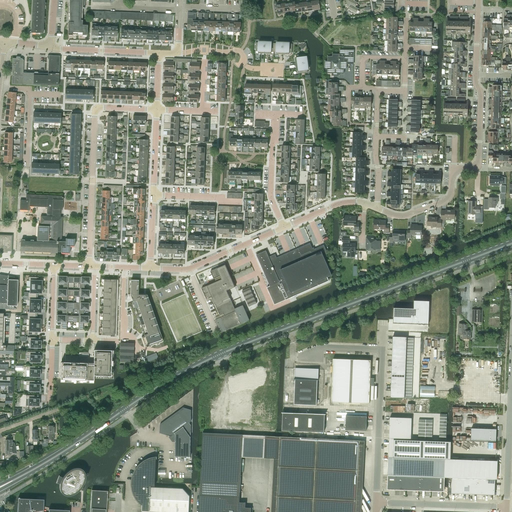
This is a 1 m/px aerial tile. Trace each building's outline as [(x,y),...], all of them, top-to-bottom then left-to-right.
[(33,0),(33,2),(32,33),(40,33),(42,33),(43,0),(33,0)] [(68,0),(69,22),(68,22),(68,23),(68,35),(72,35),(72,32),(82,33),(82,35),(87,36),(87,25),(82,25),(82,20),(80,20),(81,6),(85,7),(85,0),(68,0)] [(277,3),(274,3),(274,6),(275,10),(277,10),(278,13),(278,14),(279,15),(281,14),(281,13),(284,13),(283,4),(277,5),(277,3)] [(359,9),(355,7),(348,3),(347,5),(350,7),(348,9),(357,13),(359,9)] [(427,19),(426,32),(432,32),(432,34),(433,36),(436,36),(436,29),(432,29),(432,22),(429,22),(430,19),(427,19)] [(483,27),(500,28),(502,28),(502,25),(492,25),(492,19),(483,19),(483,27)] [(258,54),(265,54),(265,42),(259,42),(259,43),(256,43),(255,51),(258,51),(258,54)] [(265,42),(265,54),(271,54),(271,52),(274,52),(274,43),(271,43),(271,42),(265,42)] [(274,43),(274,52),(276,52),(276,54),(283,54),(283,42),(277,42),(277,43),(274,43)] [(283,42),(283,54),(289,55),(289,53),(292,53),(292,44),(289,44),(289,43),(283,42)] [(325,61),(325,68),(327,68),(327,73),(332,73),(332,76),(339,76),(339,74),(344,74),(344,69),(347,69),(347,64),(349,64),(354,64),(354,50),(340,49),(340,54),(332,54),(332,56),(328,56),(327,61),(325,61)] [(295,58),(296,65),(308,63),(307,57),(306,57),(305,54),(297,55),(297,58),(295,58)] [(12,58),(12,76),(11,84),(58,86),(59,56),(51,56),(51,59),(48,59),(48,74),(23,73),(23,66),(23,60),(22,59),(20,59),(20,57),(16,57),(16,58),(12,58)] [(65,70),(71,70),(71,68),(72,60),(69,60),(68,59),(66,59),(66,60),(65,60),(65,62),(63,62),(63,68),(65,68),(65,70)] [(164,69),(168,69),(176,70),(176,62),(183,62),(183,59),(174,59),(174,62),(166,61),(165,63),(164,69)] [(188,65),(188,70),(196,70),(200,71),(200,65),(198,63),(191,62),(191,59),(183,59),(183,62),(190,63),(190,65),(188,65)] [(373,65),(373,70),(376,71),(376,74),(382,74),(382,61),(381,61),(380,61),(380,64),(379,64),(376,64),(376,65),(373,65)] [(309,69),(308,63),(296,65),(297,71),(299,71),(299,73),(308,72),(307,69),(309,69)] [(164,80),(168,80),(176,80),(176,76),(174,76),(174,73),(176,73),(176,70),(168,69),(168,72),(167,72),(164,75),(164,80)] [(188,76),(188,81),(195,81),(199,81),(200,76),(197,73),(196,73),(196,70),(188,70),(188,73),(190,73),(190,76),(188,76)] [(164,91),(168,91),(168,90),(176,91),(176,86),(174,86),(174,83),(176,83),(176,80),(168,80),(168,83),(166,83),(164,85),(164,91)] [(326,80),(326,88),(343,89),(343,87),(338,87),(338,80),(326,80)] [(188,87),(187,91),(195,92),(199,92),(199,87),(197,84),(195,84),(195,81),(188,81),(188,84),(190,84),(190,87),(188,87)] [(175,94),(176,91),(168,90),(168,91),(168,94),(166,94),(164,96),(163,101),(175,102),(175,97),(173,97),(173,94),(175,94)] [(195,95),(195,92),(187,91),(187,95),(189,95),(189,98),(187,97),(187,102),(199,103),(199,97),(197,95),(195,95)] [(351,104),(354,104),(354,108),(359,108),(360,92),(358,92),(358,97),(354,97),(351,97),(351,104)] [(107,116),(107,128),(115,129),(116,116),(107,116)] [(332,122),(334,122),(333,126),(346,126),(346,121),(341,121),(341,117),(336,117),(332,117),(332,122)] [(492,126),(491,132),(504,132),(504,129),(501,129),(501,123),(488,123),(488,126),(492,126)] [(353,138),(366,138),(366,136),(362,136),(362,133),(364,133),(364,127),(356,127),(356,132),(353,132),(353,138)] [(229,134),(228,141),(230,141),(230,146),(237,146),(237,139),(233,138),(233,134),(229,134)] [(495,162),(495,166),(498,166),(498,153),(493,153),(493,152),(492,151),(488,151),(488,158),(493,158),(492,162),(495,162)] [(490,176),(490,183),(490,186),(499,186),(500,183),(503,184),(503,177),(500,177),(500,176),(490,176)] [(126,185),(126,188),(132,188),(132,194),(137,195),(144,195),(144,189),(141,189),(141,186),(126,185)] [(20,251),(57,253),(57,251),(57,242),(61,242),(61,241),(62,219),(62,217),(60,217),(60,210),(62,210),(62,198),(63,198),(63,197),(63,196),(40,195),(26,195),(26,200),(26,201),(20,200),(20,207),(20,210),(23,210),(30,210),(30,209),(30,206),(47,207),(47,208),(46,217),(43,217),(40,217),(40,225),(40,229),(37,229),(37,242),(33,242),(33,240),(30,240),(30,242),(27,242),(24,242),(24,240),(21,240),(21,241),(20,251)] [(484,199),(484,209),(488,210),(488,207),(495,207),(495,203),(497,203),(498,198),(488,197),(488,200),(484,199)] [(483,213),(483,207),(476,207),(476,202),(468,202),(468,214),(475,214),(475,213),(483,213)] [(441,224),(441,230),(445,230),(445,220),(451,220),(451,219),(454,219),(455,211),(445,210),(445,214),(441,214),(441,219),(441,224)] [(359,231),(359,223),(356,223),(356,217),(348,217),(348,216),(343,216),(343,225),(354,226),(354,231),(359,231)] [(441,227),(441,219),(437,219),(437,218),(428,217),(427,226),(431,226),(431,227),(441,227)] [(251,225),(251,229),(252,229),(259,229),(259,225),(262,225),(262,219),(254,218),(254,219),(252,219),(251,221),(254,221),(254,225),(252,225),(251,225)] [(389,234),(389,226),(385,226),(386,222),(378,221),(374,220),(374,229),(384,229),(384,233),(389,234)] [(407,231),(407,238),(411,238),(411,235),(421,235),(422,226),(415,226),(415,225),(411,225),(411,231),(407,231)] [(404,232),(393,231),(393,235),(390,235),(389,243),(393,243),(393,241),(404,242),(404,232)] [(0,234),(0,250),(12,251),(12,235),(0,234)] [(57,242),(57,251),(60,251),(60,253),(69,253),(69,246),(75,246),(75,238),(66,238),(66,241),(61,241),(61,242),(57,242)] [(355,251),(355,244),(349,243),(349,242),(349,238),(342,238),(342,241),(343,242),(342,250),(347,250),(347,256),(354,257),(354,251),(355,251)] [(367,244),(366,250),(366,251),(367,251),(367,250),(376,251),(376,249),(380,249),(380,242),(373,241),(373,238),(366,238),(366,244),(367,244)] [(256,255),(265,274),(270,286),(267,287),(275,305),(285,300),(291,298),(301,293),(311,289),(329,280),(327,277),(329,276),(332,275),(330,271),(323,255),(328,253),(327,253),(324,245),(314,249),(314,247),(311,248),(309,244),(277,258),(275,254),(269,257),(268,254),(266,251),(256,255)] [(139,255),(142,255),(142,249),(135,249),(134,255),(132,255),(132,259),(139,259),(139,255)] [(216,282),(202,288),(207,300),(212,297),(217,308),(232,301),(227,291),(235,287),(225,265),(210,271),(214,279),(216,282)] [(0,309),(13,310),(14,306),(17,306),(18,277),(9,276),(9,275),(8,275),(8,276),(0,275),(0,274),(0,309)] [(63,290),(68,290),(68,283),(74,283),(74,277),(66,277),(58,276),(58,283),(63,283),(63,290)] [(30,281),(30,287),(42,287),(42,284),(42,281),(36,281),(37,277),(28,277),(28,281),(30,281)] [(79,283),(79,290),(84,290),(84,283),(89,284),(89,277),(74,277),(74,283),(79,283)] [(104,279),(102,335),(114,335),(116,280),(104,279)] [(130,288),(130,295),(132,295),(133,298),(132,299),(132,301),(132,302),(134,301),(135,304),(133,304),(135,308),(136,308),(137,311),(136,311),(137,315),(138,315),(139,317),(138,318),(139,322),(141,321),(142,324),(140,324),(142,329),(143,328),(144,331),(143,331),(143,333),(145,337),(142,337),(142,338),(145,347),(148,346),(148,347),(151,346),(150,345),(156,343),(156,344),(159,344),(158,343),(163,341),(159,331),(158,332),(145,297),(145,295),(138,295),(138,281),(130,281),(130,285),(132,285),(132,288),(130,288)] [(28,292),(28,296),(36,297),(36,293),(41,293),(41,290),(42,290),(42,287),(30,287),(30,293),(28,292)] [(242,291),(245,297),(249,307),(257,303),(250,288),(242,291)] [(62,303),(67,303),(67,296),(73,296),(73,290),(68,290),(63,290),(58,289),(58,296),(63,296),(62,303)] [(79,296),(79,303),(84,303),(84,296),(89,297),(89,290),(84,290),(79,290),(73,290),(73,296),(79,296)] [(30,300),(29,306),(41,306),(42,303),(41,303),(41,300),(36,300),(36,297),(28,296),(28,300),(30,300)] [(224,316),(221,318),(215,320),(221,333),(250,320),(243,305),(235,309),(232,301),(217,308),(220,316),(223,314),(224,316)] [(62,316),(67,316),(67,309),(73,309),(73,303),(67,303),(62,303),(57,302),(57,309),(62,309),(62,316)] [(416,310),(396,309),(396,324),(429,325),(430,303),(415,302),(416,310)] [(78,309),(78,316),(83,316),(83,309),(88,310),(89,303),(84,303),(79,303),(73,303),(73,309),(78,309)] [(27,312),(27,316),(35,316),(35,313),(41,313),(41,309),(41,306),(29,306),(29,312),(27,312)] [(471,322),(482,322),(483,310),(472,309),(471,322)] [(0,313),(0,350),(14,350),(14,346),(2,345),(3,316),(3,313),(0,313)] [(62,322),(62,329),(66,329),(67,322),(72,322),(73,316),(67,316),(62,316),(57,315),(57,322),(62,322)] [(29,319),(29,326),(41,326),(41,323),(40,323),(40,319),(35,319),(35,316),(27,316),(27,319),(29,319)] [(78,329),(78,330),(83,330),(83,322),(88,323),(88,316),(83,316),(78,316),(73,316),(72,322),(78,322),(78,329)] [(459,324),(459,335),(463,335),(463,339),(471,339),(471,331),(467,331),(467,324),(459,324)] [(41,328),(41,326),(29,326),(29,331),(27,331),(27,335),(35,335),(35,332),(40,332),(40,328),(41,328)] [(40,341),(40,338),(27,337),(27,341),(30,341),(30,348),(34,348),(34,349),(37,349),(37,348),(41,348),(41,341),(40,341)] [(133,362),(133,360),(134,343),(120,343),(120,362),(133,362)] [(63,362),(61,362),(60,380),(94,381),(94,376),(111,376),(111,350),(94,350),(93,363),(87,363),(63,362)] [(37,362),(40,362),(40,356),(39,356),(39,352),(27,352),(27,356),(30,356),(30,362),(33,362),(33,363),(37,363),(37,362)] [(156,353),(146,357),(148,361),(158,358),(156,353)] [(333,359),(331,402),(369,403),(371,360),(333,359)] [(392,361),(391,373),(405,373),(405,370),(406,367),(406,364),(406,361),(392,361)] [(492,361),(492,372),(500,373),(501,361),(492,361)] [(0,375),(5,375),(6,371),(8,372),(8,368),(8,364),(0,363),(0,375)] [(36,377),(40,377),(40,370),(39,370),(39,367),(27,366),(26,370),(29,370),(29,377),(33,377),(33,378),(36,378),(36,377)] [(296,369),(295,379),(294,379),(295,379),(294,404),(317,405),(318,380),(319,380),(318,380),(318,370),(296,369)] [(36,391),(39,391),(39,385),(39,381),(26,381),(26,385),(29,385),(29,391),(32,391),(32,392),(36,392),(36,391)] [(26,399),(25,406),(28,406),(32,406),(32,407),(35,407),(35,406),(39,406),(39,399),(38,399),(38,396),(26,395),(26,399)] [(175,457),(190,457),(191,425),(189,423),(191,421),(191,410),(183,407),(160,424),(160,433),(170,436),(170,437),(173,441),(175,441),(175,457)] [(283,413),(282,431),(324,432),(325,414),(283,413)] [(345,430),(366,431),(367,416),(346,415),(345,430)] [(390,417),(389,438),(411,439),(412,418),(390,417)] [(471,428),(471,440),(496,440),(496,429),(471,428)] [(250,511),(251,508),(245,507),(245,503),(239,502),(243,435),(203,433),(199,502),(198,511),(250,511)] [(276,511),(356,511),(360,440),(317,438),(280,436),(276,511)] [(388,457),(388,475),(400,476),(407,476),(413,476),(419,476),(426,477),(432,477),(438,477),(444,477),(445,477),(452,477),(458,478),(464,478),(470,478),(477,478),(483,479),(489,479),(495,479),(497,479),(498,460),(470,459),(450,459),(451,442),(446,441),(446,440),(439,440),(432,439),(425,439),(418,439),(411,439),(389,438),(388,457)] [(14,444),(13,443),(12,443),(12,440),(5,440),(5,453),(12,453),(16,453),(14,444)] [(188,511),(189,496),(183,489),(154,487),(154,486),(155,486),(156,457),(152,458),(148,460),(144,462),(140,465),(137,469),(135,473),(133,477),(132,481),(132,486),(133,489),(134,493),(135,496),(138,500),(141,503),(141,504),(141,503),(142,505),(142,511),(188,511)] [(63,478),(61,484),(60,484),(62,484),(62,486),(62,487),(62,488),(62,489),(62,490),(63,492),(64,493),(65,493),(66,494),(68,494),(69,494),(70,494),(72,493),(73,493),(74,492),(75,491),(76,490),(78,489),(79,490),(79,489),(79,488),(80,487),(81,488),(81,487),(80,487),(82,482),(83,481),(83,480),(83,478),(84,477),(83,474),(83,473),(82,472),(81,471),(80,470),(79,470),(77,470),(76,470),(75,470),(73,470),(72,471),(71,472),(70,472),(69,473),(68,474),(67,475),(66,476),(65,477),(64,478),(63,478)] [(91,490),(90,511),(106,511),(107,500),(108,500),(108,498),(107,498),(107,491),(91,490)] [(18,499),(17,511),(69,511),(69,510),(49,509),(48,511),(43,511),(44,499),(18,498),(18,499)]
